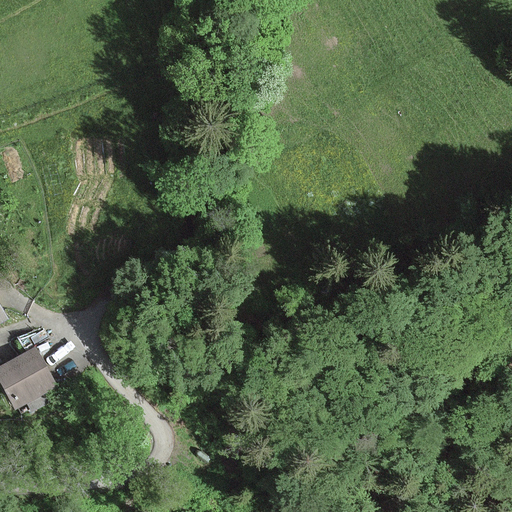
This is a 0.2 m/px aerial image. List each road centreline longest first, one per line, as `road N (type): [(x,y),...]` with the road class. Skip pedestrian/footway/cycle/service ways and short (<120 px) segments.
road 1 (track): [(227,0),(191,231),(180,254),(98,310),(86,340)]
road 2 (unclassified): [(54,346),(86,340),(158,424),(163,451),(129,478),(0,485)]
